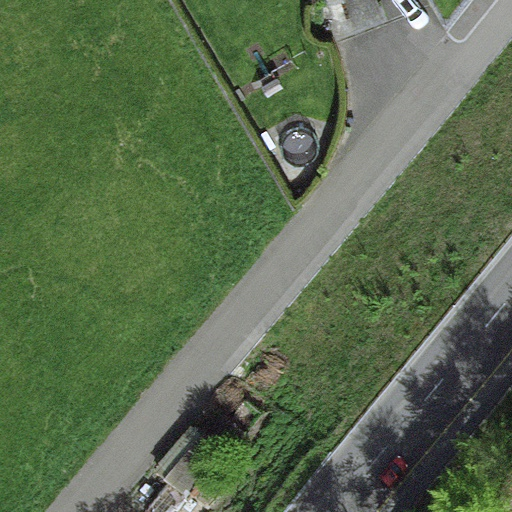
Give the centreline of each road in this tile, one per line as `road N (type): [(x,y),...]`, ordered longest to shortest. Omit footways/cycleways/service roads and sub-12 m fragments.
road 1 (residential): [(74,511),(456,57)]
road 2 (primary): [(331,511),(511,291)]
